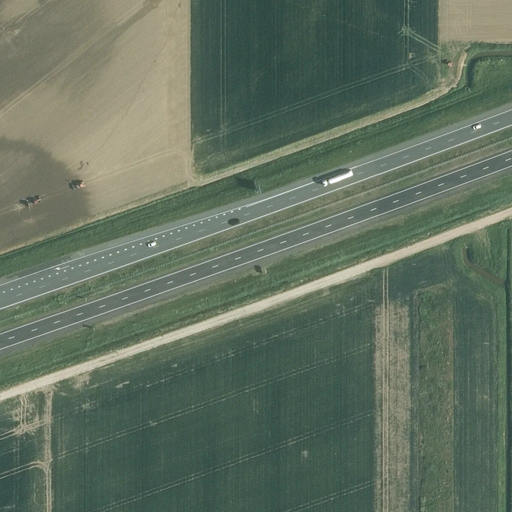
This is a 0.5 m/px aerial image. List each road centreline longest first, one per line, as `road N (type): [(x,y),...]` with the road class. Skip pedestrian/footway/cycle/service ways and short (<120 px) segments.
road 1 (motorway): [(511,117),(0,301)]
road 2 (motorway): [(0,340),(511,158)]
